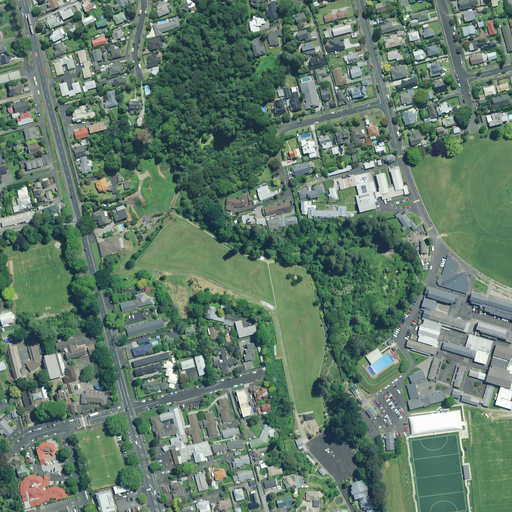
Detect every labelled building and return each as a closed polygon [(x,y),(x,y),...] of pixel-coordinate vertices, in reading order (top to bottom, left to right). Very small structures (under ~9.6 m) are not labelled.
[(48,8),(46,9),(47,12),(52,10),(60,6),(57,0),(48,0),(47,1),(48,3),(46,4),(48,8)] [(88,2),(87,0),(83,2),(84,4),(82,5),(85,12),(93,9),(92,7),(94,6),(92,1),(88,2)] [(128,5),(125,0),(115,0),(113,1),(115,5),(113,6),(115,10),(128,5)] [(193,2),(187,0),(186,0),(182,9),(187,12),(188,10),(191,11),(193,7),(191,6),(193,2)] [(264,0),(252,0),(250,4),(258,8),(261,2),(263,3),(264,0)] [(476,4),(475,0),(464,0),(462,1),(461,0),(457,0),(460,10),(470,8),(470,5),(476,4)] [(278,18),(276,1),(270,2),(270,7),(268,7),(268,11),(266,11),(267,17),(270,17),(270,21),(275,21),(274,19),(278,18)] [(385,10),(384,2),(375,4),(377,12),(385,10)] [(169,6),(168,3),(156,8),(157,10),(156,11),(159,17),(169,13),(167,7),(169,6)] [(74,15),(71,9),(61,14),(63,20),(74,15)] [(430,13),(429,9),(410,14),(411,19),(418,17),(420,21),(430,18),(429,13),(430,13)] [(324,16),(325,23),(334,21),(334,20),(338,19),(339,20),(348,17),(346,11),(337,13),(337,14),(332,15),(332,14),(324,16)] [(475,20),(473,11),(463,14),(465,22),(475,20)] [(297,22),(298,29),(304,27),(303,22),(306,21),(304,12),(295,15),(296,22),(297,22)] [(114,20),(116,25),(124,22),(123,21),(126,20),(123,13),(112,17),(114,21),(114,20)] [(93,17),(92,15),(89,16),(89,17),(81,20),(84,27),(95,22),(95,21),(96,20),(95,18),(93,17)] [(59,25),(56,17),(47,21),(47,22),(46,23),(48,28),(50,27),(50,29),(59,25)] [(173,21),(167,23),(157,26),(157,23),(152,24),(156,37),(162,35),(162,33),(174,30),(173,29),(180,27),(177,17),(172,19),(173,21)] [(265,24),(264,17),(256,19),(256,20),(252,20),(252,22),(249,22),(251,31),(252,31),(252,33),(260,32),(259,26),(261,26),(261,24),(265,24)] [(383,17),(377,19),(378,23),(380,23),(382,33),(400,28),(399,24),(393,25),(392,18),(383,20),(383,17)] [(108,25),(105,19),(95,23),(98,28),(102,26),(102,27),(108,25)] [(492,20),(486,22),(489,36),(496,34),(492,20)] [(430,28),(429,24),(423,25),(425,32),(421,33),(422,35),(424,35),(425,37),(435,35),(433,27),(430,28)] [(351,32),(350,25),(332,30),(334,36),(351,32)] [(475,33),(473,25),(462,28),(464,36),(475,33)] [(511,41),(508,25),(502,27),(508,52),(511,51),(511,41)] [(52,39),(53,42),(61,39),(63,42),(70,38),(67,33),(65,34),(62,28),(48,35),(51,40),(52,39)] [(312,40),(309,29),(296,33),(299,41),(305,39),(305,42),(312,40)] [(111,33),(113,40),(112,41),(113,44),(117,42),(117,40),(120,38),(121,42),(126,40),(125,37),(123,33),(121,30),(111,33)] [(281,35),(280,30),(275,31),(276,33),(267,35),(270,46),(274,45),(275,46),(279,45),(277,36),(281,35)] [(415,40),(419,39),(420,39),(418,31),(409,33),(411,41),(415,40)] [(399,40),(398,35),(391,36),(392,38),(386,39),(386,42),(385,43),(386,48),(406,43),(404,38),(399,40)] [(92,41),(93,47),(106,44),(106,45),(109,44),(107,39),(105,39),(104,37),(98,38),(98,39),(92,41)] [(344,38),(344,40),(339,40),(341,48),(354,46),(352,38),(350,38),(350,37),(344,38)] [(160,38),(148,41),(149,44),(147,44),(149,51),(158,48),(159,50),(163,49),(160,38)] [(259,48),(257,41),(251,42),(255,57),(266,54),(264,47),(259,48)] [(470,51),(479,49),(479,48),(480,47),(481,51),(496,47),(495,41),(483,44),(482,41),(468,44),(470,51)] [(305,51),(306,55),(310,54),(310,55),(316,53),(314,46),(312,46),(311,43),(301,45),(303,51),(305,51)] [(65,53),(62,44),(56,46),(57,51),(54,52),(55,56),(65,53)] [(440,53),(438,44),(428,47),(430,56),(440,53)] [(115,49),(114,46),(107,48),(108,52),(110,51),(112,59),(121,57),(119,48),(115,49)] [(417,60),(425,58),(425,57),(426,56),(424,49),(413,52),(415,59),(417,59),(417,60)] [(90,64),(89,62),(87,62),(84,50),(77,52),(80,64),(83,63),(84,66),(84,68),(82,69),(84,79),(91,77),(89,68),(90,67),(90,64)] [(401,55),(400,50),(388,53),(389,60),(397,59),(397,61),(404,59),(403,55),(401,55)] [(102,60),(99,51),(92,53),(95,62),(92,63),(93,67),(98,66),(97,62),(102,60)] [(495,52),(487,54),(484,55),(486,60),(488,60),(488,61),(497,58),(495,52)] [(9,54),(0,55),(0,62),(1,64),(11,62),(9,54)] [(152,71),(151,73),(156,76),(159,70),(158,66),(158,65),(158,63),(161,62),(160,57),(157,58),(156,54),(149,55),(149,57),(147,58),(149,65),(146,65),(147,68),(151,67),(152,71)] [(357,62),(355,54),(344,57),(345,61),(346,61),(347,64),(357,62)] [(486,62),(484,54),(473,56),(473,55),(469,56),(472,65),(486,62)] [(314,59),(309,60),(311,65),(309,65),(310,69),(324,66),(324,64),(327,63),(325,58),(318,59),(318,56),(314,57),(314,59)] [(66,64),(68,70),(75,68),(72,58),(66,60),(66,58),(62,59),(59,60),(60,62),(54,64),(57,76),(64,74),(62,65),(64,65),(66,64)] [(122,69),(120,61),(113,62),(114,66),(108,67),(110,75),(121,73),(120,70),(122,69)] [(357,63),(357,66),(352,67),(353,70),(350,70),(352,78),(362,76),(359,68),(363,67),(362,62),(357,63)] [(408,73),(406,64),(391,68),(394,79),(407,76),(407,73),(408,73)] [(443,70),(442,64),(430,67),(432,76),(442,74),(441,71),(443,70)] [(326,76),(324,67),(321,68),(322,71),(318,71),(318,69),(314,70),(318,84),(323,83),(322,77),(326,76)] [(342,79),(340,69),(332,71),(336,86),(346,84),(345,78),(342,79)] [(0,83),(10,81),(21,78),(19,71),(8,74),(0,75),(0,83)] [(109,83),(110,86),(113,85),(113,86),(115,85),(116,88),(127,85),(126,78),(122,79),(122,77),(114,79),(114,82),(109,83)] [(407,87),(413,86),(413,88),(419,87),(418,84),(416,77),(403,80),(403,83),(396,85),(398,90),(407,88),(407,87)] [(447,90),(444,80),(440,81),(440,80),(436,81),(436,83),(432,84),(433,89),(435,88),(436,93),(447,90)] [(96,88),(94,81),(84,83),(85,86),(82,87),(84,92),(87,91),(87,90),(96,88)] [(300,85),(302,93),(303,93),(306,103),(305,104),(306,110),(320,106),(319,104),(313,81),(300,85)] [(11,96),(22,93),(21,89),(23,89),(22,82),(8,86),(11,96)] [(69,84),(63,86),(66,97),(72,95),(69,84)] [(499,86),(496,87),(498,93),(509,90),(507,84),(499,86)] [(291,108),(292,111),(302,109),(297,92),(299,92),(297,86),(291,88),(293,93),(291,94),(292,97),(291,97),(292,99),(289,100),(290,104),(289,104),(290,108),(291,108)] [(324,91),(323,86),(319,87),(322,100),(324,99),(325,101),(329,100),(329,98),(331,98),(328,89),(324,91)] [(364,89),(363,86),(354,89),(349,90),(350,92),(351,96),(352,96),(353,99),(365,96),(365,93),(366,92),(365,88),(364,89)] [(496,94),(494,86),(483,89),(485,96),(496,94)] [(277,91),(279,97),(284,96),(285,99),(290,98),(288,88),(277,91)] [(413,90),(413,88),(408,89),(408,93),(400,95),(402,103),(407,102),(407,104),(415,102),(413,97),(416,96),(415,90),(413,90)] [(116,95),(115,90),(106,92),(109,102),(104,103),(105,109),(117,105),(115,95),(116,95)] [(511,104),(509,94),(491,98),(493,104),(492,104),(493,109),(511,104)] [(142,102),(137,102),(137,99),(133,99),(133,101),(129,101),(129,115),(134,115),(134,109),(142,109),(142,102)] [(284,106),(282,100),(276,101),(277,107),(274,108),(274,106),(271,107),(272,113),(275,112),(276,115),(286,113),(284,106)] [(28,103),(27,101),(20,103),(20,102),(13,103),(16,113),(29,110),(27,104),(28,103)] [(434,102),(428,104),(432,118),(438,116),(434,102)] [(452,106),(449,108),(448,107),(449,107),(448,105),(447,103),(442,105),(442,106),(440,107),(441,110),(438,111),(439,115),(443,113),(443,112),(446,111),(447,112),(450,111),(450,110),(453,109),(452,106)] [(90,108),(74,112),(76,121),(92,117),(90,108)] [(404,116),(403,116),(404,121),(405,121),(406,125),(416,122),(415,118),(418,118),(416,113),(414,113),(413,110),(403,113),(404,116)] [(30,115),(29,112),(19,115),(20,118),(17,119),(19,126),(33,122),(31,115),(30,115)] [(493,121),(488,122),(490,127),(502,123),(502,122),(508,121),(507,115),(500,117),(499,114),(496,114),(496,113),(491,115),(493,121)] [(447,125),(447,126),(456,124),(454,116),(447,118),(447,119),(443,120),(444,125),(446,124),(446,125),(447,125)] [(106,130),(104,123),(88,127),(90,134),(106,130)] [(375,127),(375,126),(367,128),(370,140),(376,139),(376,138),(380,137),(378,127),(375,127)] [(38,138),(36,127),(24,130),(26,141),(38,138)] [(439,137),(449,134),(447,129),(444,129),(443,127),(437,129),(439,137)] [(89,137),(87,128),(83,129),(78,130),(78,131),(74,132),(76,140),(89,137)] [(351,130),(356,151),(359,150),(359,146),(363,145),(362,140),(360,141),(359,139),(365,137),(363,130),(357,131),(357,129),(351,130)] [(344,133),(344,131),(343,130),(338,131),(335,132),(338,145),(344,143),(343,139),(349,137),(347,132),(344,133)] [(423,140),(422,136),(419,136),(418,133),(409,135),(411,146),(421,144),(420,141),(423,141),(423,140)] [(325,149),(325,150),(329,149),(329,148),(333,147),(329,135),(323,137),(323,135),(318,137),(320,145),(321,145),(322,150),(325,149)] [(76,158),(86,155),(90,154),(88,148),(86,149),(85,145),(87,145),(85,140),(80,141),(81,146),(77,147),(77,149),(74,150),(76,158)] [(314,147),(315,146),(314,141),(310,142),(310,141),(306,143),(305,140),(300,141),(304,154),(309,153),(309,154),(310,158),(316,157),(315,152),(314,147)] [(375,149),(376,153),(378,152),(378,154),(381,153),(380,152),(383,151),(384,153),(385,153),(383,142),(378,143),(378,146),(375,147),(375,149)] [(353,143),(347,145),(349,154),(355,153),(353,143)] [(42,152),(39,144),(28,147),(30,155),(42,152)] [(298,157),(296,149),(289,151),(291,159),(298,157)] [(25,162),(28,170),(48,165),(45,155),(41,156),(41,158),(25,162)] [(388,158),(385,159),(386,162),(389,161),(389,164),(396,162),(394,155),(387,157),(388,158)] [(88,162),(86,156),(80,158),(82,164),(80,164),(81,167),(79,168),(80,172),(82,171),(82,174),(92,172),(90,165),(89,162),(88,162)] [(368,163),(364,163),(365,169),(376,166),(374,159),(367,160),(368,163)] [(366,172),(333,180),(336,191),(356,187),(359,197),(356,197),(359,213),(376,209),(374,203),(409,195),(402,164),(388,167),(393,186),(388,187),(385,172),(367,177),(366,172)] [(349,165),(325,170),(327,176),(350,171),(349,165)] [(41,182),(41,184),(43,184),(44,188),(47,187),(47,186),(50,185),(48,180),(47,180),(47,179),(42,180),(43,182),(41,182)] [(110,180),(98,183),(100,193),(113,190),(110,180)] [(41,184),(41,182),(34,184),(36,191),(34,192),(35,198),(38,197),(39,202),(46,200),(41,184)] [(270,193),(267,185),(257,190),(258,194),(260,201),(273,196),(273,195),(278,193),(277,190),(270,193)] [(308,200),(310,199),(320,197),(319,195),(325,193),(324,186),(313,188),(314,191),(309,192),(308,190),(298,192),(300,199),(307,198),(308,200)] [(31,204),(26,188),(17,190),(19,198),(17,199),(18,206),(13,207),(14,213),(19,211),(19,210),(26,208),(25,205),(31,204)] [(338,199),(335,188),(329,189),(330,195),(328,195),(330,203),(335,202),(335,200),(338,199)] [(233,207),(236,208),(240,207),(240,208),(244,207),(243,206),(247,205),(245,195),(238,197),(239,200),(237,201),(227,198),(226,204),(227,205),(226,210),(232,211),(233,207)] [(283,213),(291,210),(291,208),(293,207),(292,201),(283,203),(278,205),(278,206),(276,207),(275,205),(270,206),(271,207),(264,209),(266,216),(277,214),(278,215),(283,213)] [(302,211),(302,215),(308,215),(308,219),(353,220),(353,214),(346,214),(346,207),(338,207),(337,211),(315,211),(315,206),(311,206),(311,202),(301,201),(301,211),(302,211)] [(116,222),(125,218),(127,223),(132,221),(129,212),(126,213),(124,205),(116,208),(116,209),(112,211),(116,222)] [(31,212),(32,217),(36,216),(34,211),(40,210),(43,209),(43,206),(30,209),(31,212)] [(61,207),(53,210),(55,218),(64,215),(61,207)] [(107,216),(106,211),(92,214),(94,219),(94,220),(98,219),(99,226),(107,224),(105,217),(107,216)] [(412,231),(417,228),(411,219),(408,221),(401,211),(401,212),(395,215),(403,226),(400,228),(403,232),(409,228),(412,231)] [(32,217),(31,212),(1,220),(0,219),(0,218),(0,223),(1,223),(3,228),(25,222),(26,223),(34,221),(32,217)] [(256,224),(257,225),(263,224),(263,226),(266,226),(265,218),(253,219),(253,217),(244,217),(244,215),(242,215),(243,224),(251,224),(251,225),(256,224)] [(282,219),(283,227),(286,226),(286,225),(297,224),(296,217),(282,219)] [(268,222),(269,228),(280,226),(280,227),(283,227),(282,219),(268,222)] [(125,248),(123,238),(119,239),(119,238),(116,239),(116,236),(105,239),(105,241),(98,243),(101,257),(112,254),(112,253),(122,251),(121,249),(125,248)] [(426,241),(418,241),(417,254),(426,254),(426,241)] [(438,284),(445,286),(467,293),(469,291),(470,288),(470,282),(467,274),(462,266),(455,260),(449,256),(443,275),(440,274),(437,281),(438,284)] [(460,296),(429,288),(428,294),(424,308),(438,312),(440,303),(457,307),(460,296)] [(511,304),(471,292),(468,303),(511,316),(511,304)] [(137,307),(153,303),(152,298),(146,300),(144,294),(136,296),(137,301),(135,301),(120,305),(122,313),(137,309),(137,307)] [(213,320),(214,314),(216,308),(208,307),(206,319),(213,320)] [(467,319),(469,313),(451,307),(449,314),(467,319)] [(469,323),(426,310),(423,319),(466,332),(469,323)] [(8,313),(7,311),(1,312),(2,315),(0,315),(0,318),(3,328),(9,326),(8,324),(13,322),(13,320),(14,319),(13,315),(12,315),(12,312),(8,313)] [(214,314),(213,320),(216,321),(215,323),(220,324),(223,325),(224,320),(224,316),(214,314)] [(165,327),(162,319),(126,329),(128,337),(165,327)] [(224,320),(223,325),(236,328),(239,338),(257,333),(255,325),(243,329),(241,321),(235,322),(224,320)] [(418,340),(438,346),(444,326),(425,320),(418,340)] [(511,331),(478,321),(475,331),(509,341),(511,331)] [(216,330),(215,327),(208,329),(209,335),(210,335),(211,340),(218,339),(217,333),(220,333),(219,330),(216,330)] [(64,351),(66,358),(85,353),(83,346),(73,348),(72,343),(75,342),(73,335),(53,340),(55,347),(65,345),(67,350),(64,351)] [(495,343),(472,335),(468,347),(479,351),(492,354),(495,343)] [(169,336),(167,336),(165,342),(174,344),(175,339),(169,338),(169,336)] [(392,342),(388,336),(384,339),(388,345),(392,342)] [(439,347),(409,338),(407,347),(436,356),(439,347)] [(477,352),(444,342),(441,350),(474,360),(477,352)] [(255,348),(254,343),(246,345),(248,350),(245,350),(246,355),(244,356),(245,362),(253,360),(251,354),(254,354),(253,349),(255,348)] [(134,349),(132,349),(133,353),(134,353),(134,357),(152,352),(150,344),(134,348),(134,349)] [(511,357),(511,349),(497,345),(494,355),(511,360),(511,357)] [(12,346),(6,347),(13,377),(19,376),(12,346)] [(223,348),(218,349),(219,355),(221,355),(222,359),(219,360),(220,362),(214,363),(216,368),(221,367),(224,377),(230,375),(227,365),(237,362),(236,357),(228,360),(226,353),(225,353),(223,348)] [(377,348),(365,356),(371,365),(383,357),(377,348)] [(56,351),(47,353),(51,369),(60,367),(56,351)] [(488,366),(492,354),(479,351),(476,362),(488,366)] [(207,374),(202,355),(194,357),(199,376),(207,374)] [(502,386),(510,361),(494,356),(489,374),(487,381),(502,386)] [(445,361),(436,358),(430,379),(438,381),(445,361)] [(194,367),(192,359),(180,362),(182,370),(194,367)] [(167,382),(170,383),(169,387),(173,389),(175,384),(176,384),(177,379),(176,378),(176,375),(172,374),(173,370),(172,369),(173,364),(165,361),(163,368),(166,369),(165,372),(166,372),(165,376),(168,377),(167,382)] [(511,361),(510,361),(502,386),(497,404),(511,408),(511,361)] [(61,375),(63,382),(76,378),(72,365),(64,367),(66,373),(61,375)] [(468,368),(458,365),(451,387),(462,390),(468,368)] [(145,367),(136,369),(139,379),(147,377),(145,367)] [(59,369),(50,371),(51,378),(60,376),(59,369)] [(469,376),(487,381),(489,374),(471,369),(469,376)] [(160,390),(157,380),(142,384),(143,389),(144,389),(145,394),(151,393),(151,392),(160,390)] [(497,387),(489,384),(483,405),(491,407),(497,387)] [(362,393),(356,385),(351,388),(357,397),(362,393)] [(65,398),(62,387),(54,389),(58,400),(65,398)] [(268,395),(266,387),(253,390),(256,401),(260,399),(260,398),(268,395)] [(406,389),(409,403),(418,401),(415,387),(406,389)] [(30,389),(20,391),(26,410),(35,407),(30,389)] [(106,394),(79,390),(78,401),(84,402),(85,399),(100,401),(100,404),(105,404),(106,394)] [(249,407),(245,390),(234,393),(237,402),(239,401),(241,409),(239,409),(240,414),(242,414),(243,418),(251,416),(250,411),(251,411),(250,406),(249,407)] [(42,398),(41,392),(32,394),(34,400),(42,398)] [(452,392),(450,399),(458,401),(461,395),(452,392)] [(367,402),(362,395),(358,398),(363,404),(367,402)] [(442,395),(407,405),(409,414),(444,404),(442,395)] [(481,400),(463,395),(461,402),(479,407),(481,400)] [(0,411),(9,405),(3,398),(0,400),(0,411)] [(233,412),(230,398),(222,400),(223,405),(220,406),(222,414),(224,413),(226,423),(235,420),(233,412)] [(73,401),(65,402),(67,412),(75,410),(73,401)] [(271,412),(269,404),(261,406),(261,408),(258,409),(259,415),(271,412)] [(469,407),(445,410),(446,416),(469,414),(469,407)] [(187,434),(180,408),(173,410),(173,413),(151,418),(155,433),(157,432),(160,441),(172,438),(187,434)] [(377,415),(372,408),(366,411),(372,419),(377,415)] [(205,442),(198,413),(190,415),(193,427),(189,428),(191,435),(193,434),(196,445),(205,442)] [(218,426),(215,413),(207,415),(208,419),(205,420),(207,428),(209,428),(211,437),(220,435),(217,426),(218,426)] [(10,428),(4,421),(0,424),(0,429),(0,432),(2,435),(4,433),(7,437),(15,430),(12,426),(10,428)] [(259,445),(267,442),(266,439),(268,435),(270,435),(270,437),(273,437),(274,429),(271,429),(272,427),(266,424),(259,438),(249,442),(251,449),(259,446),(259,445)] [(238,427),(224,431),(226,439),(240,435),(238,427)] [(396,452),(395,433),(386,433),(387,453),(396,452)] [(177,448),(173,450),(177,466),(190,463),(189,457),(195,455),(192,445),(187,446),(186,444),(189,443),(187,434),(172,438),(173,445),(176,444),(177,448)] [(301,438),(295,440),(298,448),(304,445),(301,438)] [(244,440),(229,443),(232,452),(246,448),(244,440)] [(213,455),(209,442),(193,446),(198,463),(209,460),(208,457),(213,455)] [(62,455),(61,449),(58,450),(57,449),(56,448),(55,446),(53,445),(52,445),(50,444),(48,444),(47,443),(45,444),(43,444),(42,444),(40,445),(38,446),(37,447),(36,448),(39,461),(62,455)] [(229,450),(228,444),(215,448),(216,454),(229,450)] [(459,445),(450,446),(451,458),(460,457),(459,445)] [(269,452),(268,447),(253,451),(255,462),(260,460),(259,460),(263,459),(261,454),(269,452)] [(249,464),(249,463),(250,463),(248,455),(239,457),(239,458),(234,460),(235,462),(232,462),(232,461),(230,462),(231,465),(233,465),(234,469),(240,468),(241,469),(244,468),(243,467),(246,466),(246,465),(249,464)] [(314,463),(307,455),(306,456),(312,464),(314,463)] [(21,466),(19,466),(20,469),(17,470),(19,478),(29,475),(28,469),(25,469),(23,464),(20,465),(21,466)] [(275,470),(274,467),(267,469),(269,477),(282,474),(281,469),(275,470)] [(226,478),(224,468),(219,470),(219,471),(213,473),(216,481),(226,478)] [(326,473),(322,468),(318,471),(323,476),(326,473)] [(243,482),(243,481),(244,481),(244,480),(250,479),(250,480),(252,479),(252,478),(254,478),(252,471),(237,474),(238,475),(233,477),(234,482),(239,481),(239,482),(241,482),(241,483),(243,482)] [(201,474),(201,472),(198,473),(198,474),(194,475),(199,492),(209,490),(204,473),(201,474)] [(24,502),(25,509),(34,506),(33,506),(37,505),(38,506),(40,505),(40,504),(53,500),(53,499),(55,498),(56,500),(68,497),(68,496),(67,494),(66,492),(65,491),(64,490),(62,488),(61,487),(60,487),(59,487),(57,486),(55,486),(53,486),(52,486),(50,487),(48,488),(47,489),(45,487),(50,481),(51,476),(45,474),(44,478),(39,476),(35,475),(32,475),(31,475),(30,475),(28,476),(27,476),(26,477),(25,478),(23,479),(22,480),(21,481),(21,482),(20,483),(19,484),(19,486),(18,487),(22,502),(24,502)] [(293,482),(291,477),(283,479),(284,484),(285,484),(286,489),(291,488),(292,489),(297,488),(295,481),(293,482)] [(278,485),(276,478),(265,481),(267,488),(278,485)] [(373,507),(364,479),(352,483),(354,490),(351,491),(353,495),(354,495),(356,500),(360,499),(364,511),(367,510),(367,511),(372,511),(373,511),(372,508),(373,507)] [(172,489),(173,492),(172,493),(173,497),(182,494),(178,480),(168,482),(170,486),(171,486),(172,489)] [(112,486),(113,493),(130,488),(129,482),(112,486)] [(110,488),(94,492),(99,511),(115,508),(110,488)] [(245,499),(242,488),(233,491),(236,501),(245,499)] [(318,492),(306,492),(306,502),(313,502),(313,507),(319,507),(319,501),(318,501),(318,492)] [(256,496),(255,493),(250,494),(252,502),(249,504),(250,510),(259,508),(257,501),(258,500),(257,496),(256,496)] [(294,506),(292,496),(277,500),(279,510),(284,509),(294,506)] [(120,501),(122,510),(131,508),(128,497),(124,498),(125,500),(120,501)] [(232,507),(230,500),(222,502),(222,501),(217,502),(220,511),(222,510),(222,511),(228,511),(228,508),(232,507)] [(211,511),(208,501),(205,502),(205,501),(196,504),(197,509),(199,509),(199,511),(211,511)]
